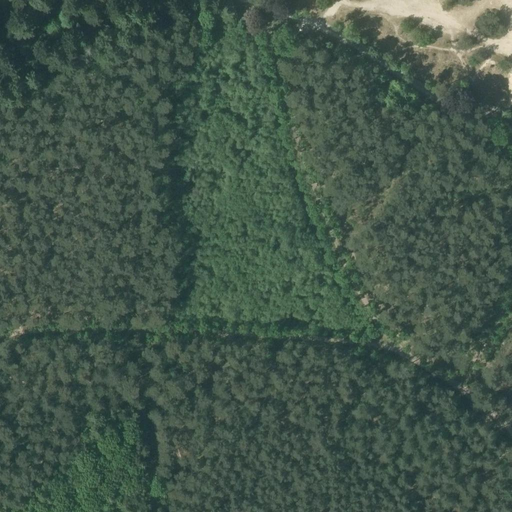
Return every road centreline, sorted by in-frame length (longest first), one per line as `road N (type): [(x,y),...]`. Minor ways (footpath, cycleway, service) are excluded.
road 1 (track): [(457,381),(376,339),(0,325)]
road 2 (track): [(260,0),(324,202),(383,326),(376,339)]
road 3 (track): [(511,128),(316,30),(218,0)]
road 4 (track): [(158,511),(130,324)]
